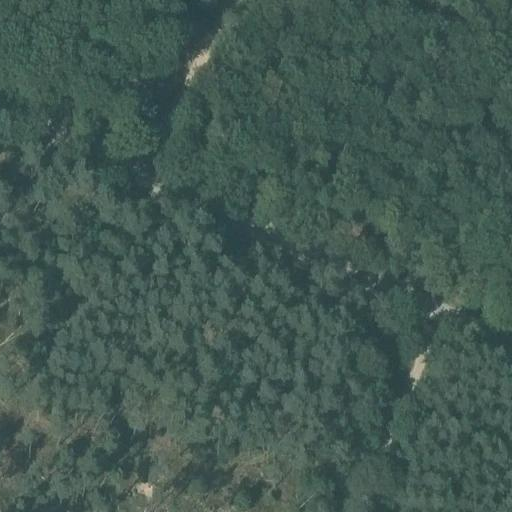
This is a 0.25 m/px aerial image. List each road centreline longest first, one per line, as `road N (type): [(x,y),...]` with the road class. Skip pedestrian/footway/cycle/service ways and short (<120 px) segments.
road 1 (track): [(438,306),(144,174)]
road 2 (track): [(356,511),(438,306)]
road 3 (track): [(144,174),(232,0)]
road 4 (track): [(144,174),(0,106)]
